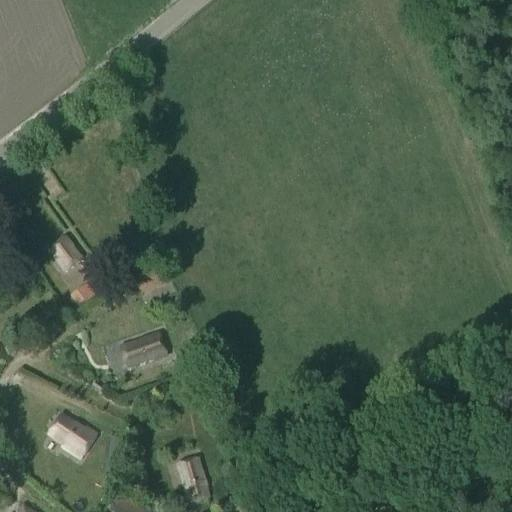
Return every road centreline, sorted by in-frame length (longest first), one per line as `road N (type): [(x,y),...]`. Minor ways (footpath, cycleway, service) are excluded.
road 1 (track): [(511,347),(447,368),(357,437),(283,511)]
road 2 (unclassified): [(0,142),(192,0)]
